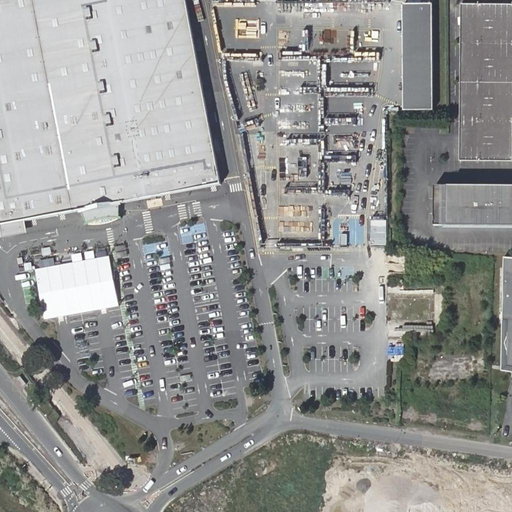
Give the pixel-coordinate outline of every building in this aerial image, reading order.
[(0,0),(0,226),(24,221),(58,215),(81,211),(87,224),(89,223),(91,223),(94,222),(97,221),(99,220),(102,220),(106,219),(107,219),(116,219),(116,204),(150,198),(154,197),(219,185),(184,0),(0,0)] [(410,110),(444,110),(443,3),(409,3),(410,110)] [(511,6),(459,6),(457,162),(510,163),(511,138),(511,137),(511,6)] [(511,188),(432,188),(432,227),(511,227),(511,188)] [(392,218),(374,218),(374,243),(392,243),(392,218)] [(24,221),(0,226),(0,230),(1,238),(26,233),(24,221)] [(41,267),(50,318),(125,304),(116,254),(90,259),(89,251),(75,254),(76,261),(41,267)] [(511,259),(503,259),(502,321),(507,321),(507,366),(511,366),(511,259)]
